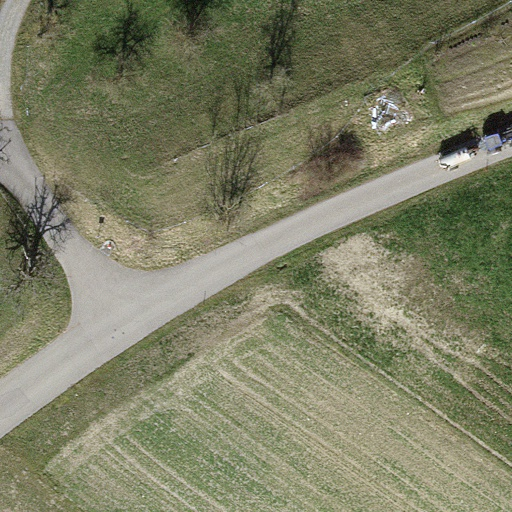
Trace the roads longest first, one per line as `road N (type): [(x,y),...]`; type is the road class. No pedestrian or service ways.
road 1 (unclassified): [(122,325),(356,203),(511,139)]
road 2 (track): [(0,157),(31,185),(122,325)]
road 3 (residential): [(122,325),(0,409)]
